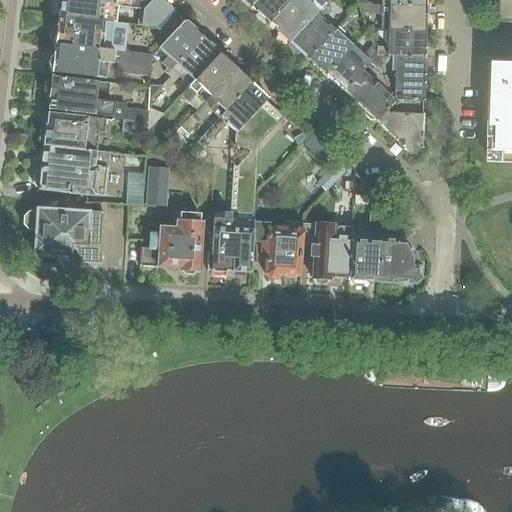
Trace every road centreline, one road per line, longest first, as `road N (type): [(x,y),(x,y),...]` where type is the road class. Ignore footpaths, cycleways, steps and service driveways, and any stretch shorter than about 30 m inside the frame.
road 1 (residential): [(442,328),(0,300)]
road 2 (residential): [(445,220),(197,0)]
road 3 (residential): [(445,220),(451,87),(462,55),(454,0)]
